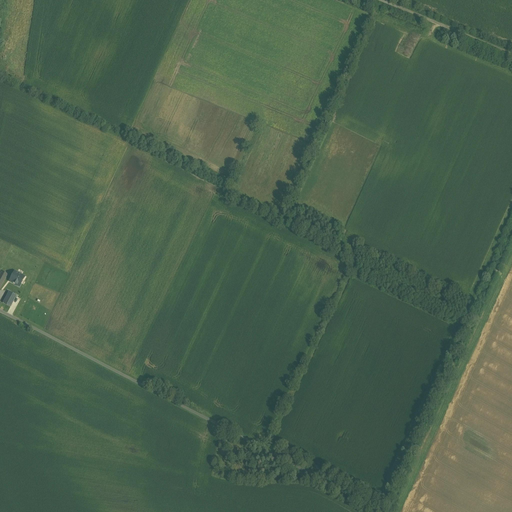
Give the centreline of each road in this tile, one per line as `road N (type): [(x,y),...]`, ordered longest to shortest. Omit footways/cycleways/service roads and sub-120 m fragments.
road 1 (unclassified): [(376,511),(0,311)]
road 2 (unclassified): [(511,55),(380,0)]
